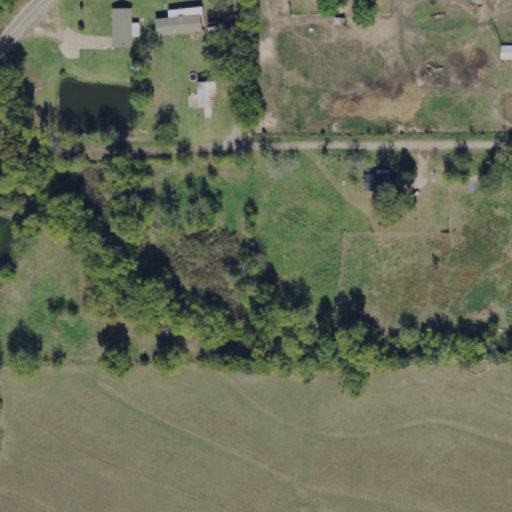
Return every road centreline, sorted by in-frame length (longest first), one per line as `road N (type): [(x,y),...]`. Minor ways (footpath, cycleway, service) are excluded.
road 1 (residential): [(0,122),(48,151),(152,157),(511,148)]
road 2 (residential): [(251,150),(248,0)]
